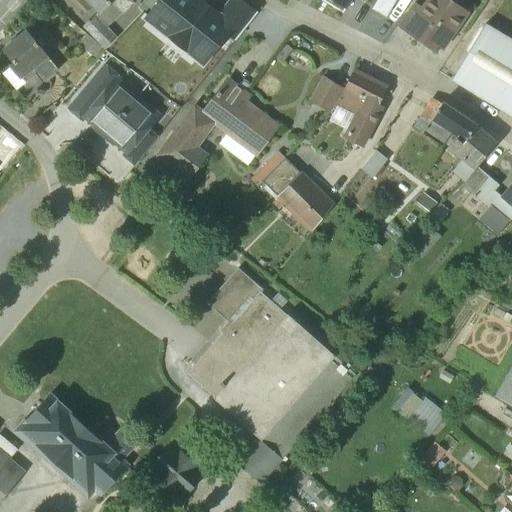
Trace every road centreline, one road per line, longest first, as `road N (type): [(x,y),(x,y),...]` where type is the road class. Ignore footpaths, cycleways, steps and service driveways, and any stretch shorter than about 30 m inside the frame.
road 1 (residential): [(511,127),(270,0)]
road 2 (residential): [(0,110),(54,166),(69,253)]
road 3 (residential): [(184,344),(69,253)]
